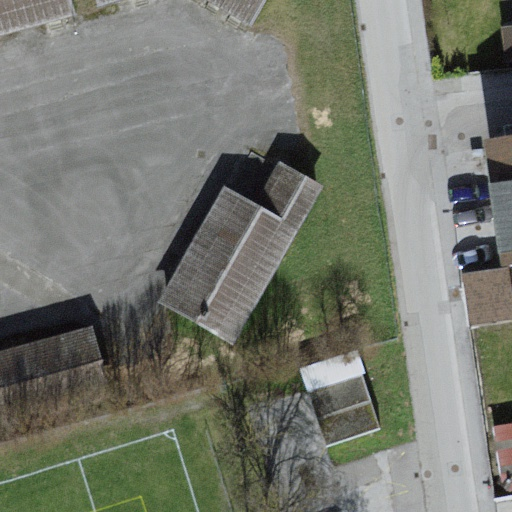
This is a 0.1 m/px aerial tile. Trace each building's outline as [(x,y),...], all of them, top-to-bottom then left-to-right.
[(0,0),(0,32),(73,14),(69,0),(0,0)] [(207,0),(250,25),(265,0),(207,0)] [(511,255),(511,135),(482,140),(498,258),(511,255)] [(225,339),(313,189),(265,161),(237,208),(210,192),(150,295),(225,339)] [(88,326),(0,348),(0,403),(101,378),(88,326)] [(362,372),(302,390),(321,452),(382,433),(362,372)] [(511,424),(485,428),(494,492),(511,489),(511,424)]
